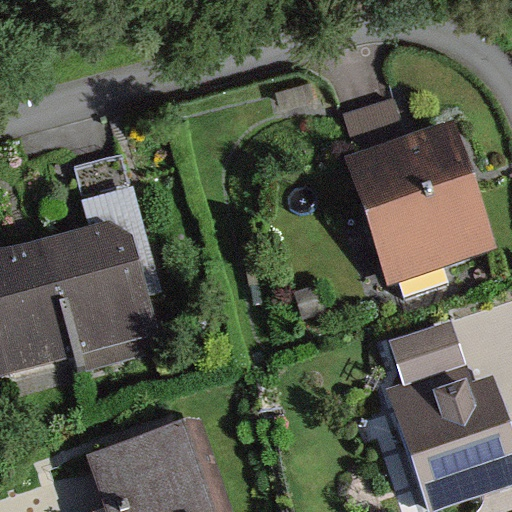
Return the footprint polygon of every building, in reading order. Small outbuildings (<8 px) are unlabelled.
[(357,153),(407,142),(399,102),(348,113),(357,153)] [(451,132),(346,166),(389,293),(494,258),(451,132)] [(124,227),(50,247),(78,348),(152,328),(124,227)] [(50,247),(0,261),(0,352),(4,369),(78,348),(50,247)] [(404,388),(388,393),(430,511),(447,511),(511,489),(511,432),(493,379),(474,386),(452,323),(389,345),(404,388)] [(206,511),(179,437),(87,471),(102,511),(206,511)]
